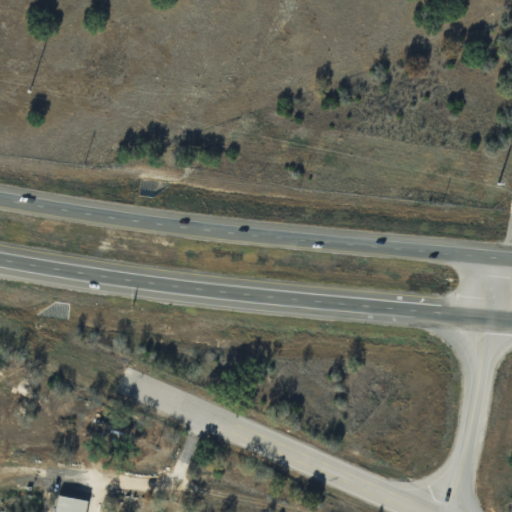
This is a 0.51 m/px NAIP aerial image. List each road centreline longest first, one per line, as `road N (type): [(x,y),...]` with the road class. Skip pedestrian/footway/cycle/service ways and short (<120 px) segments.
road 1 (trunk): [(511,258),(226,230),(0,196)]
road 2 (trunk): [(0,259),(511,320)]
road 3 (residential): [(432,511),(134,373)]
road 4 (tertiary): [(442,511),(473,429),(490,257)]
